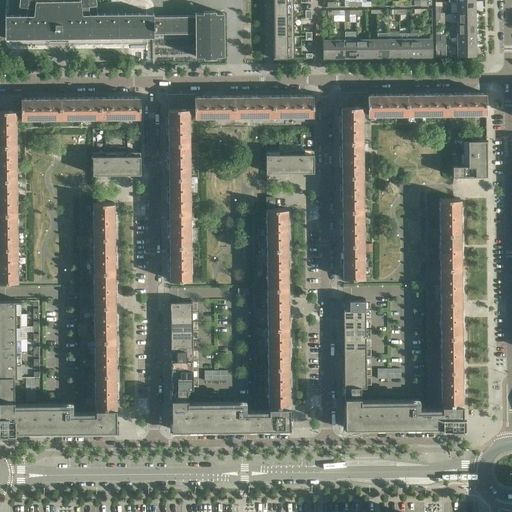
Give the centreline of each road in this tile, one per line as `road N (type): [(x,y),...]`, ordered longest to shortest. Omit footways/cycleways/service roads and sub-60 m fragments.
road 1 (residential): [(154,442),(151,81)]
road 2 (residential): [(326,440),(324,80)]
road 3 (residential): [(510,364),(509,135)]
road 4 (residential): [(508,78),(324,80)]
road 5 (tertiary): [(48,475),(226,474)]
road 6 (residential): [(326,440),(154,442)]
road 7 (tertiary): [(266,473),(432,471)]
road 8 (residential): [(0,81),(151,81)]
road 9 (residential): [(442,466),(430,440),(326,440)]
road 10 (residential): [(154,442),(57,444),(41,471)]
